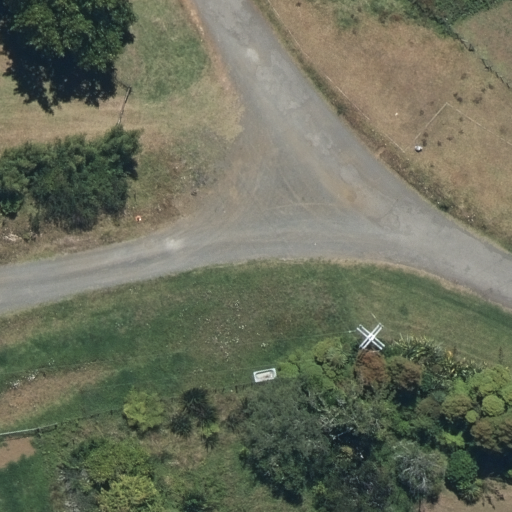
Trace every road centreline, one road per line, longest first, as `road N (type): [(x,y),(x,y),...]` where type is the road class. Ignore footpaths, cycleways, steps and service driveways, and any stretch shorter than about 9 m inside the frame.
road 1 (unclassified): [(302,231),(0,278)]
road 2 (residential): [(302,231),(270,79),(214,0)]
road 3 (unclassified): [(511,282),(403,235),(302,231)]
